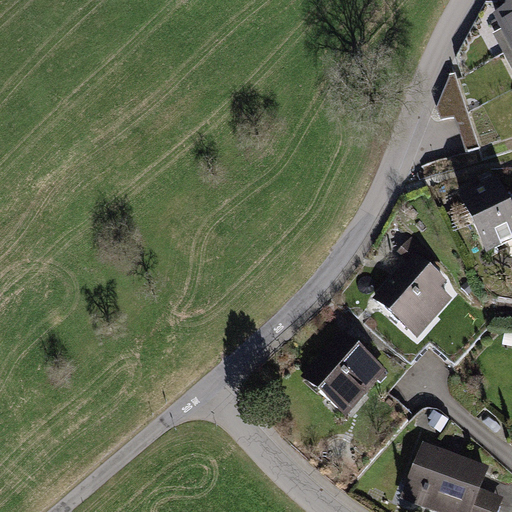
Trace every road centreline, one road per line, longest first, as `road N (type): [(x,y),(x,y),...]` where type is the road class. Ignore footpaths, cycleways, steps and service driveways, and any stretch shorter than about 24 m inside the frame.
road 1 (residential): [(462,0),(357,230),(307,295),(198,392)]
road 2 (residential): [(198,392),(58,511)]
road 3 (residential): [(329,511),(198,392)]
